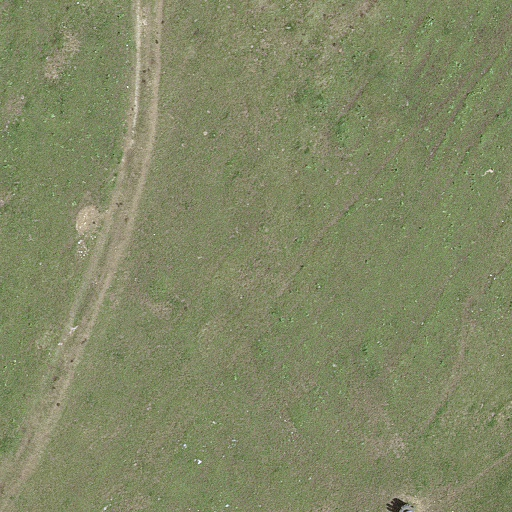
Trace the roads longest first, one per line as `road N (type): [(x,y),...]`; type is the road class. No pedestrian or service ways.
road 1 (track): [(138,0),(132,166),(90,324),(22,473),(0,503)]
road 2 (track): [(405,511),(511,445)]
